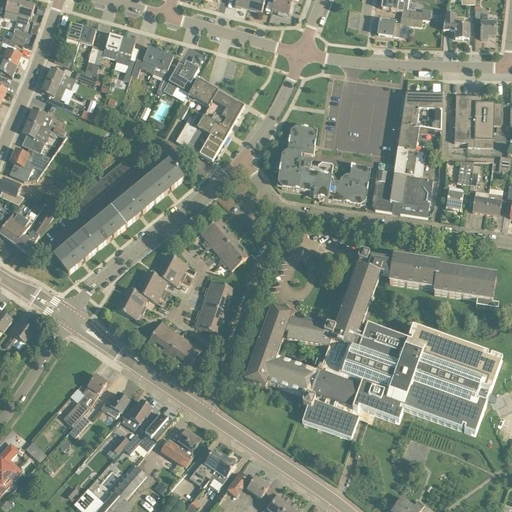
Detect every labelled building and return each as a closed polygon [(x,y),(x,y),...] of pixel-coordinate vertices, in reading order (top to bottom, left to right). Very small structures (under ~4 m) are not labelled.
[(4,20),(16,24),(22,4),(9,0),(5,14),(6,14),(4,20)] [(237,0),(235,8),(248,12),(251,0),(237,0)] [(251,0),(248,12),(261,16),(266,0),(251,0)] [(289,18),(293,2),(285,0),(275,0),(271,13),(289,18)] [(407,14),(407,13),(408,7),(408,0),(406,0),(404,0),(383,0),(382,11),(391,12),(402,14),(407,14)] [(28,34),(29,27),(35,8),(22,4),(16,24),(25,26),(24,32),(28,34)] [(411,13),(410,21),(423,22),(429,23),(430,14),(422,12),(422,15),(411,13)] [(481,25),(481,42),(487,42),(488,39),(495,39),(495,25),(487,25),(487,17),(482,17),(482,13),(476,13),(475,25),(481,25)] [(469,42),(469,32),(469,25),(468,25),(468,24),(464,24),(464,20),(455,20),(455,17),(446,16),(445,20),(443,33),(455,33),(455,42),(469,42)] [(423,22),(410,21),(402,19),(401,26),(383,24),(383,23),(380,23),(379,26),(380,26),(378,37),(399,40),(400,30),(403,30),(403,28),(422,30),(423,22)] [(79,45),(84,30),(71,26),(67,41),(79,45)] [(84,30),(79,45),(92,48),(96,33),(84,30)] [(11,43),(23,49),(26,40),(14,34),(11,43)] [(105,54),(98,52),(95,67),(99,68),(101,68),(103,59),(116,63),(117,63),(123,41),(110,37),(106,52),(105,51),(105,54)] [(136,44),(123,41),(117,63),(116,63),(116,65),(122,67),(125,57),(132,59),(136,44)] [(8,51),(2,49),(0,53),(0,61),(17,69),(22,58),(8,51)] [(152,77),(161,55),(149,50),(142,66),(148,69),(146,74),(152,77)] [(92,51),(85,77),(91,80),(91,78),(95,67),(98,52),(92,51)] [(161,55),(152,77),(163,82),(159,89),(164,92),(165,90),(174,75),(176,71),(170,68),(174,60),(161,55)] [(70,64),(57,59),(54,64),(68,70),(70,64)] [(0,75),(12,81),(17,69),(0,61),(0,75)] [(129,85),(132,78),(136,64),(131,62),(123,83),(129,85)] [(137,80),(142,66),(136,64),(132,78),(137,80)] [(174,75),(165,90),(174,95),(177,90),(186,95),(191,86),(199,72),(187,65),(184,70),(178,66),(176,71),(174,75)] [(51,71),(46,83),(65,91),(69,80),(64,77),(64,76),(51,71)] [(98,82),(91,80),(85,77),(77,74),(75,80),(96,88),(98,82)] [(209,110),(214,102),(218,95),(197,82),(188,98),(209,110)] [(41,95),(49,99),(47,105),(71,115),(74,110),(64,106),(65,105),(59,103),(65,91),(46,83),(41,95)] [(214,102),(209,110),(204,119),(198,115),(191,128),(187,126),(176,145),(186,150),(199,158),(212,165),(244,110),(218,95),(214,102)] [(416,129),(419,112),(442,113),(442,98),(406,97),(401,127),(416,129)] [(481,99),(456,98),(454,146),(467,146),(467,150),(482,150),(482,143),(494,143),(494,133),(494,128),(501,128),(501,106),(494,106),(494,105),(481,105),(481,99)] [(182,121),(188,110),(184,108),(178,119),(182,121)] [(28,124),(51,134),(64,139),(66,134),(55,129),(54,131),(49,128),(52,121),(46,118),(47,117),(34,112),(28,124)] [(92,123),(95,116),(85,112),(81,119),(92,123)] [(22,148),(29,152),(41,157),(51,134),(28,124),(23,136),(27,138),(22,148)] [(398,151),(416,154),(419,130),(401,127),(398,151)] [(282,191),(296,193),(314,196),(313,200),(317,201),(319,203),(322,203),(324,202),(360,207),(366,203),(370,175),(366,170),(351,168),(350,178),(347,177),(341,182),(340,185),(331,183),(333,168),(332,166),(322,165),(318,168),(318,169),(311,168),(312,165),(310,163),(301,162),(302,156),(301,156),(301,153),(304,154),(304,157),(313,158),(317,136),(313,131),(296,128),(291,132),(287,154),(282,158),(278,186),(282,191)] [(425,155),(416,154),(398,151),(397,159),(424,163),(425,155)] [(51,161),(41,157),(29,152),(27,157),(16,152),(11,165),(15,166),(10,178),(24,184),(36,183),(40,178),(31,173),(33,169),(43,174),(51,161)] [(129,159),(124,163),(132,173),(137,168),(129,159)] [(421,181),(424,163),(397,159),(394,177),(421,181)] [(511,161),(510,160),(500,159),(498,173),(510,175),(511,161)] [(126,177),(132,173),(124,163),(118,167),(126,177)] [(155,206),(170,194),(184,182),(169,164),(141,188),(155,206)] [(470,187),(472,176),(474,165),(460,164),(457,186),(470,187)] [(118,167),(113,171),(121,181),(126,177),(118,167)] [(116,185),(121,181),(113,171),(108,175),(116,185)] [(433,183),(421,181),(394,177),(377,174),(372,208),(375,213),(427,221),(433,183)] [(108,175),(103,180),(111,189),(116,185),(108,175)] [(106,193),(111,189),(103,180),(98,184),(106,193)] [(0,198),(0,199),(19,208),(25,200),(18,198),(22,189),(3,181),(0,188),(0,193),(2,194),(0,198)] [(98,184),(93,188),(101,198),(106,193),(98,184)] [(96,202),(101,198),(93,188),(88,192),(96,202)] [(155,206),(141,188),(112,212),(126,229),(155,206)] [(88,192),(83,196),(91,206),(96,202),(88,192)] [(463,196),(448,194),(446,211),(460,213),(463,196)] [(488,196),(481,195),(475,194),(474,201),(473,209),(472,215),(486,217),(488,196)] [(86,210),(91,206),(83,196),(78,201),(86,210)] [(502,198),(488,196),(486,217),(499,219),(500,213),(501,205),(502,198)] [(78,201),(73,205),(81,214),(86,210),(78,201)] [(76,219),(81,214),(73,205),(68,209),(76,219)] [(32,226),(16,249),(28,256),(56,215),(49,210),(36,229),(32,226)] [(83,235),(93,247),(98,253),(126,229),(112,212),(83,235)] [(15,214),(12,218),(3,231),(0,235),(0,237),(16,249),(32,226),(15,214)] [(0,228),(3,231),(12,218),(5,214),(1,219),(0,217),(0,228)] [(207,247),(227,231),(219,221),(201,236),(206,242),(204,244),(207,247)] [(211,249),(216,255),(234,240),(227,231),(207,247),(209,251),(211,249)] [(98,253),(93,247),(83,235),(54,259),(69,277),(98,253)] [(222,266),(242,250),(234,240),(216,255),(221,261),(219,263),(222,266)] [(242,250),(222,266),(224,269),(226,268),(232,274),(250,259),(242,250)] [(351,388),(353,383),(339,378),(348,351),(353,353),(358,338),(380,277),(390,280),(389,286),(434,293),(434,297),(492,305),(496,279),(439,270),(440,267),(393,260),(393,263),(369,260),(370,259),(369,257),(362,255),(360,255),(358,263),(358,264),(359,264),(335,331),(327,328),(326,329),(290,322),(292,317),(272,310),(268,319),(267,318),(265,324),(266,325),(245,384),(265,391),(267,386),(305,399),(303,407),(303,409),(307,410),(311,412),(313,411),(316,403),(315,401),(311,400),(312,398),(353,412),(361,408),(365,399),(361,391),(351,388)] [(168,257),(162,268),(185,280),(187,276),(184,275),(188,268),(168,257)] [(162,268),(156,278),(168,285),(177,289),(181,282),(183,284),(185,280),(162,268)] [(164,291),(168,285),(156,278),(148,274),(142,285),(165,296),(167,293),(164,291)] [(207,291),(205,294),(230,303),(234,292),(212,284),(209,291),(207,291)] [(163,300),(165,296),(142,285),(136,295),(148,301),(157,306),(161,299),(163,300)] [(136,295),(128,290),(122,301),(145,313),(147,309),(144,308),(148,301),(136,295)] [(206,299),(204,307),(226,314),(230,303),(205,294),(204,298),(206,299)] [(143,317),(145,313),(122,301),(116,312),(137,323),(141,316),(143,317)] [(199,313),(197,317),(222,326),(226,314),(204,307),(201,314),(199,313)] [(0,339),(3,335),(12,323),(1,315),(0,316),(0,339)] [(222,326),(197,317),(196,321),(198,322),(196,329),(218,337),(222,326)] [(158,352),(173,330),(169,328),(168,330),(161,325),(148,345),(158,352)] [(18,330),(5,348),(10,352),(14,347),(20,352),(25,346),(34,333),(24,326),(20,332),(18,330)] [(311,412),(307,410),(302,425),(351,442),(359,421),(372,426),(374,418),(399,426),(403,414),(400,413),(401,412),(462,433),(463,430),(465,431),(464,434),(475,438),(487,406),(477,402),(478,400),(494,406),(497,398),(480,392),(481,391),(491,394),(503,362),(491,357),(490,361),(488,360),(489,357),(413,330),(408,341),(412,343),(411,344),(367,329),(363,340),(358,338),(353,353),(348,351),(339,378),(353,383),(351,388),(361,391),(365,399),(361,408),(353,412),(312,398),(311,400),(315,401),(316,403),(313,411),(311,412)] [(173,330),(158,352),(168,358),(181,339),(175,334),(176,332),(173,330)] [(181,339),(168,358),(178,365),(193,343),(189,341),(188,343),(181,339)] [(193,343),(178,365),(188,372),(201,352),(195,348),(196,346),(193,343)] [(63,422),(74,430),(84,419),(90,412),(90,411),(107,385),(96,377),(83,396),(87,399),(84,402),(82,401),(71,413),(63,422)] [(129,403),(118,396),(116,399),(112,396),(103,409),(108,412),(107,414),(116,420),(120,415),(121,416),(129,403)] [(133,409),(127,418),(122,425),(134,434),(139,427),(140,427),(145,418),(147,419),(152,411),(141,404),(136,411),(133,409)] [(147,455),(156,445),(171,428),(167,424),(168,423),(161,417),(145,435),(147,437),(142,443),(136,438),(129,445),(124,451),(131,457),(140,446),(148,453),(147,454),(147,455)] [(69,435),(76,440),(90,424),(84,419),(74,430),(69,435)] [(201,443),(186,433),(179,445),(180,445),(178,449),(169,443),(161,454),(186,471),(196,456),(193,454),(201,443)] [(122,438),(111,451),(118,457),(124,451),(129,445),(122,438)] [(40,465),(47,457),(33,444),(26,452),(40,465)] [(404,462),(422,468),(428,450),(410,444),(404,462)] [(0,496),(21,473),(10,463),(18,453),(11,447),(0,458),(0,461),(1,462),(0,463),(0,496)] [(215,452),(205,467),(203,466),(196,475),(203,481),(205,479),(208,481),(207,481),(210,483),(226,460),(215,452)] [(236,467),(226,460),(210,483),(212,485),(210,488),(218,494),(226,482),(236,467)] [(98,511),(117,511),(147,479),(136,469),(98,511)] [(269,489),(255,480),(252,485),(240,477),(227,494),(236,500),(243,490),(261,501),(269,489)] [(285,511),(291,505),(284,500),(282,503),(277,500),(268,511),(285,511)] [(421,511),(424,508),(418,503),(413,509),(402,500),(392,511),(421,511)] [(189,511),(194,511),(199,507),(195,503),(187,510),(189,511)]
